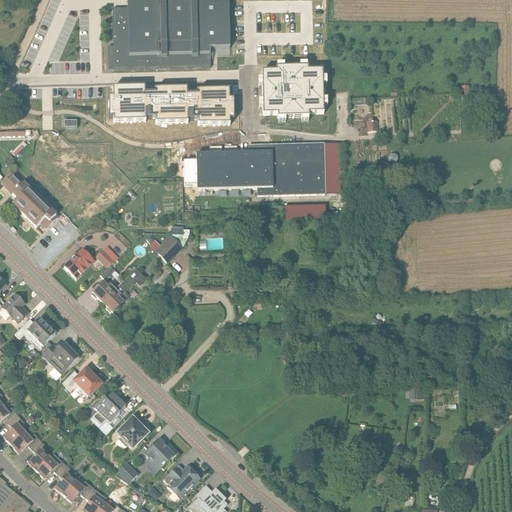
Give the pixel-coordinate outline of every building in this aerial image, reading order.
[(228,0),(152,0),(152,1),(128,1),(128,9),(113,9),(113,19),(115,47),(112,47),(113,70),(211,68),(210,48),(224,48),(230,48),(228,0)] [(277,71),(262,71),(263,115),(278,115),(278,118),(309,117),(309,114),(324,113),(323,70),(308,70),(308,66),(276,67),(277,71)] [(460,88),(461,99),(470,98),(469,87),(460,88)] [(230,95),(230,90),(198,91),(198,93),(188,94),(188,89),(156,90),(156,92),(146,92),(146,88),(114,88),(114,93),(109,93),(110,114),(114,113),(114,123),(147,122),(147,117),(156,117),(157,124),(189,123),(189,119),(199,118),(199,126),(231,125),(231,115),(235,115),(235,95),(230,95)] [(23,118),(35,120),(38,96),(26,94),(23,118)] [(369,119),(369,122),(366,123),(367,133),(378,133),(377,122),(374,122),(374,119),(369,119)] [(24,143),(12,154),(15,157),(27,145),(24,143)] [(183,187),(197,187),(197,191),(257,190),(257,198),(325,196),(326,186),(325,145),(251,146),(251,154),(196,155),(196,162),(183,163),(183,187)] [(61,153),(61,167),(72,166),(72,179),(68,180),(69,185),(71,185),(71,196),(92,195),(92,191),(106,191),(106,179),(104,179),(104,170),(106,170),(105,155),(95,155),(95,153),(84,154),(84,150),(71,150),(71,152),(61,153)] [(26,151),(14,163),(18,168),(31,155),(26,151)] [(7,180),(2,185),(10,192),(17,200),(15,202),(13,205),(25,216),(36,228),(40,224),(44,227),(47,230),(52,224),(58,219),(58,218),(48,208),(36,196),(24,184),(16,177),(15,178),(13,175),(12,175),(7,180)] [(326,205),(285,206),(286,221),(327,220),(326,205)] [(172,235),(170,237),(156,252),(168,264),(178,254),(183,249),(189,238),(190,231),(183,231),(183,236),(172,235)] [(155,240),(150,236),(146,241),(150,245),(155,240)] [(64,268),(73,277),(77,280),(94,263),(83,251),(64,268)] [(107,270),(110,267),(115,263),(103,251),(95,259),(107,270)] [(110,267),(107,270),(100,277),(105,281),(114,272),(110,267)] [(113,313),(123,303),(124,303),(129,298),(124,293),(134,283),(139,288),(146,281),(135,270),(126,280),(115,291),(103,303),(108,308),(106,310),(110,314),(112,313),(113,313)] [(97,298),(103,303),(115,291),(110,285),(108,287),(103,283),(92,293),(93,294),(92,295),(96,300),(97,298)] [(12,317),(19,324),(28,314),(21,308),(25,304),(15,295),(2,309),(11,318),(12,317)] [(38,351),(43,346),(43,347),(56,335),(40,320),(35,325),(30,320),(15,336),(20,340),(23,337),(38,351)] [(57,350),(53,346),(42,356),(62,376),(79,359),(64,343),(57,350)] [(89,397),(90,397),(102,385),(86,370),(79,377),(75,372),(62,385),(70,393),(73,390),(84,402),(89,397)] [(424,389),(408,390),(408,400),(424,400),(424,389)] [(107,421),(110,424),(120,415),(119,415),(126,408),(112,395),(105,401),(104,400),(95,409),(98,413),(93,418),(102,426),(107,421)] [(0,423),(4,420),(8,425),(18,417),(11,409),(6,411),(2,407),(0,408),(0,423)] [(3,437),(11,446),(25,433),(21,429),(25,424),(18,417),(8,425),(12,429),(3,437)] [(117,434),(133,450),(148,434),(140,426),(143,424),(135,417),(117,434)] [(29,438),(25,433),(11,446),(19,455),(28,447),(32,451),(41,442),(34,435),(29,438)] [(175,456),(160,441),(159,440),(145,454),(161,470),(175,456)] [(28,464),(36,472),(54,455),(50,459),(41,451),(45,447),(41,442),(32,451),(36,456),(28,464)] [(88,454),(94,448),(89,442),(83,448),(88,454)] [(66,466),(54,455),(36,472),(45,481),(53,472),(57,476),(66,466)] [(127,465),(115,476),(128,486),(138,476),(127,465)] [(54,489),(63,497),(76,482),(67,475),(71,470),(66,466),(57,476),(62,480),(54,489)] [(167,488),(179,500),(200,480),(188,467),(184,471),(179,466),(163,481),(168,486),(167,488)] [(0,510),(15,493),(5,485),(6,483),(0,478),(0,510)] [(80,495),(85,499),(93,489),(85,483),(80,486),(76,482),(63,497),(72,504),(80,495)] [(189,509),(191,511),(201,511),(202,511),(203,511),(226,511),(223,509),(228,505),(217,495),(216,497),(213,494),(213,493),(212,493),(206,487),(196,497),(198,499),(189,509)] [(151,497),(156,492),(152,488),(147,493),(151,497)] [(82,511),(97,511),(103,504),(107,499),(97,493),(93,489),(85,499),(90,503),(82,511)] [(28,511),(31,507),(15,493),(0,510),(0,511),(14,511),(15,511),(16,511),(28,511)]
